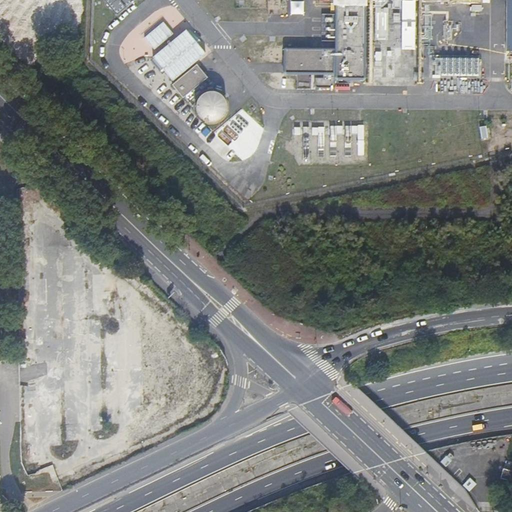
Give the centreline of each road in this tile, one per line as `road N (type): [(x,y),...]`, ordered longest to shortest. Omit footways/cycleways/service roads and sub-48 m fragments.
road 1 (motorway): [(511,370),(361,402),(108,511)]
road 2 (secondary): [(283,359),(0,75)]
road 3 (secondary): [(0,104),(233,337)]
road 4 (motorway): [(210,511),(388,439),(511,414)]
road 5 (motorway): [(511,315),(346,348)]
road 6 (tertiary): [(200,439),(48,511)]
road 7 (secondary): [(297,392),(400,487)]
road 8 (secondary): [(408,473),(309,383)]
